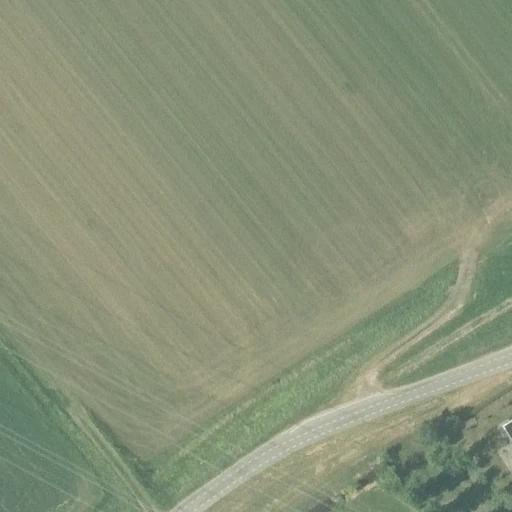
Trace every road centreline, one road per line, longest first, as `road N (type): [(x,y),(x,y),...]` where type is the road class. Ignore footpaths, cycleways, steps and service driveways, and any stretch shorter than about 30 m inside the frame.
road 1 (unclassified): [(183,511),(317,427),(511,357)]
road 2 (track): [(485,241),(449,306),(358,381),(357,409)]
road 3 (track): [(56,396),(142,511)]
